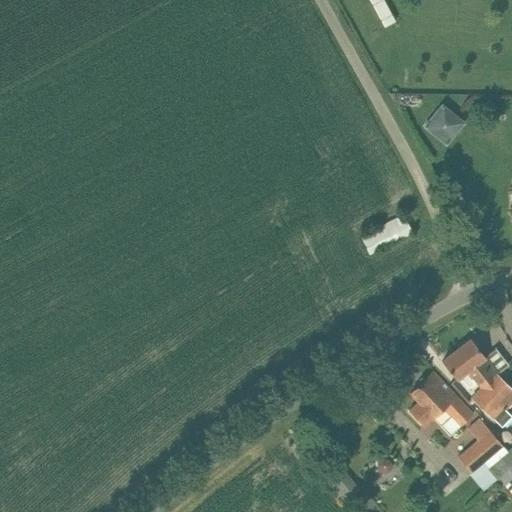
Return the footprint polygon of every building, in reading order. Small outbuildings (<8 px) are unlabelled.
[(383,0),(370,0),(384,26),(394,21),(383,0)] [(446,145),(465,122),(442,103),(423,125),(446,145)] [(369,253),(412,232),(403,215),(360,236),(369,253)] [(471,339),(442,361),(456,380),(468,371),(482,388),(493,376),(481,360),(485,357),(471,339)] [(433,370),(432,371),(410,392),(419,401),(409,410),(424,425),(433,416),(434,417),(444,408),(461,426),(474,413),(433,370)] [(482,388),(472,398),(490,415),(500,406),(504,410),(511,401),(511,389),(496,373),(493,376),(482,388)] [(478,418),(467,428),(477,439),(457,456),(471,473),(501,445),(478,418)] [(511,445),(487,467),(501,485),(511,476),(511,445)] [(339,466),(324,479),(336,493),(351,480),(339,466)]
